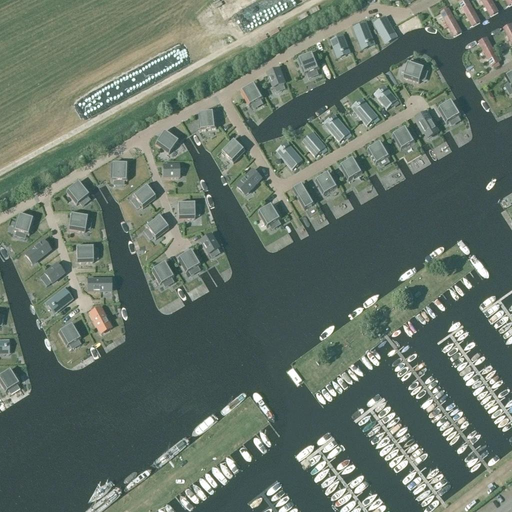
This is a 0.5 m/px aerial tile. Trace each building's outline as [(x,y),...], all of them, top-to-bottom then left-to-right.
[(459,5),(470,25),(477,21),(466,1),(466,2),(464,0),(462,0),(458,2),(460,5),(459,5)] [(479,0),(488,15),(495,10),(489,0),(479,0)] [(441,16),(452,35),(459,31),(448,11),(447,12),(446,9),(440,13),(442,15),(441,16)] [(395,37),(385,19),(373,26),(383,44),(395,37)] [(360,49),(373,43),(366,25),(353,30),(360,49)] [(343,38),(330,43),(336,57),(349,52),(343,38)] [(494,70),(499,67),(498,64),(499,64),(488,45),(481,49),(491,68),(492,68),(494,70)] [(313,56),(298,62),(304,77),(319,71),(316,63),(319,62),(317,57),(314,58),(313,56)] [(408,65),(403,81),(418,86),(423,70),(408,65)] [(279,71),(268,76),(273,91),(284,86),(279,71)] [(255,86),(241,94),(249,109),(263,101),(255,86)] [(386,113),(396,104),(387,92),(376,101),(386,113)] [(363,103),(352,112),(365,127),(376,118),(363,103)] [(461,117),(452,103),(438,111),(446,126),(461,117)] [(216,131),(214,114),(198,116),(200,133),(216,131)] [(416,121),(425,137),(428,141),(438,135),(435,131),(426,115),(416,121)] [(345,141),(349,137),(334,120),(324,129),(337,144),(343,139),(345,141)] [(392,138),(401,153),(415,144),(406,130),(392,138)] [(178,143),(164,133),(155,146),(168,156),(178,143)] [(315,138),(304,147),(315,159),(321,154),(323,156),(327,152),(315,138)] [(245,154),(233,142),(221,154),(233,165),(245,154)] [(390,159),(381,145),(367,153),(375,167),(390,159)] [(291,173),(302,164),(289,149),(278,158),(291,173)] [(362,175),(354,161),(340,169),(348,183),(362,175)] [(110,183),(127,183),(127,167),(111,166),(110,183)] [(179,180),(178,168),(163,168),(163,180),(179,180)] [(253,173),(247,179),(245,177),(241,181),(243,183),(237,189),(245,198),(261,181),(253,173)] [(329,175),(315,183),(323,198),(338,189),(329,175)] [(88,196),(78,183),(65,193),(75,206),(88,196)] [(314,206),(303,186),(293,192),(304,212),(314,206)] [(142,211),(155,200),(145,187),(132,197),(142,211)] [(194,205),(177,205),(178,222),(194,221),(194,205)] [(281,221),(272,207),(258,215),(267,230),(281,221)] [(68,232),(84,234),(87,218),(71,215),(68,232)] [(18,217),(13,233),(29,238),(34,222),(18,217)] [(148,226),(145,228),(155,241),(168,231),(158,218),(153,222),(151,220),(147,223),(148,226)] [(210,237),(200,243),(208,257),(218,251),(210,237)] [(43,243),(28,254),(35,263),(50,252),(43,243)] [(92,249),(75,249),(75,266),(92,265),(92,249)] [(191,253),(177,261),(186,275),(200,267),(195,260),(192,255),(191,253)] [(170,278),(162,263),(156,267),(154,264),(149,267),(151,269),(147,271),(156,286),(170,278)] [(56,267),(44,277),(51,286),(63,276),(56,267)] [(111,295),(111,283),(87,282),(87,294),(111,295)] [(48,303),(52,308),(51,308),(53,310),(53,309),(57,314),(73,302),(64,291),(48,303)] [(99,310),(89,316),(98,332),(100,337),(110,331),(108,327),(99,310)] [(81,341),(72,326),(58,335),(66,349),(81,341)] [(10,375),(0,380),(0,389),(4,397),(19,389),(10,375)]
